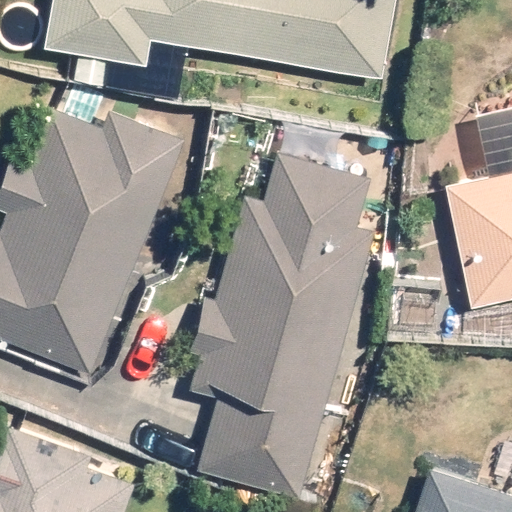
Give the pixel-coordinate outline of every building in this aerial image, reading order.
[(51,0),(46,34),(80,40),(75,71),(112,77),(117,46),(154,52),(158,26),(386,63),(396,0),(51,0)] [(453,115),(458,30),(424,27),(418,113),(453,115)] [(0,321),(93,358),(181,137),(111,109),(108,116),(56,95),(35,147),(15,139),(0,176),(0,190),(11,195),(1,220),(0,219),(0,321)] [(489,162),(447,171),(470,292),(511,284),(511,95),(478,102),(489,162)] [(207,455),(302,482),(377,220),(358,215),(371,168),(279,142),(266,188),(252,184),(223,287),(215,285),(201,333),(215,337),(208,363),(231,370),(207,455)] [(0,511),(125,511),(143,468),(13,419),(0,454),(0,511)] [(491,441),(490,442),(482,466),(433,450),(413,511),(511,511),(511,429),(510,430),(507,431),(505,431),(503,432),(501,433),(499,434),(497,436),(495,437),(493,439),(491,441)]
